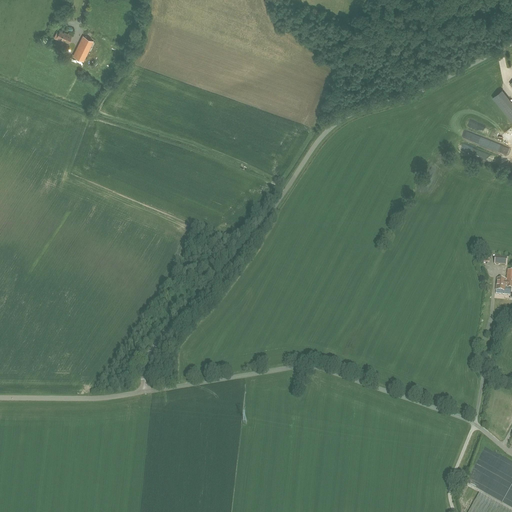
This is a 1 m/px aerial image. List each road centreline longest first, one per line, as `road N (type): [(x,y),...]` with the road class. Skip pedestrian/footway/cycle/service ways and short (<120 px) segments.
road 1 (unclassified): [(145,392),(149,355),(253,235),(324,134),(358,111),(415,94),(511,45)]
road 2 (unclassified): [(511,452),(470,421),(310,367),(145,392)]
road 3 (unclassified): [(145,392),(0,398)]
